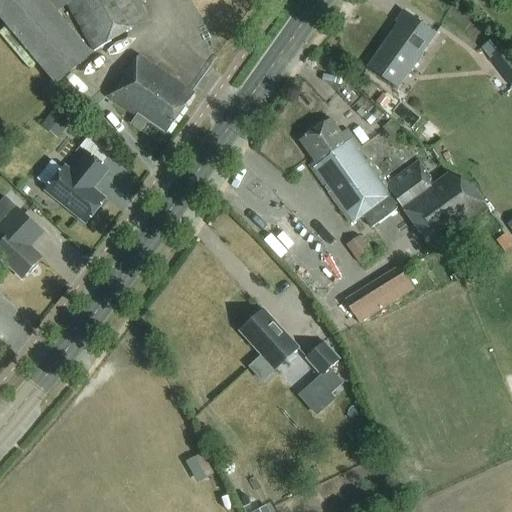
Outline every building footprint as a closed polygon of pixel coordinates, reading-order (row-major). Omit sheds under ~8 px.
[(133,0),(0,0),(0,16),(58,84),(88,56),(52,15),(66,6),(93,54),(146,23),(133,0)] [(397,88),(435,35),(403,12),(396,22),(399,24),(368,67),(397,88)] [(496,37),(483,47),(499,66),(511,56),(496,37)] [(511,57),(511,56),(499,66),(511,82),(511,57)] [(109,100),(146,125),(149,127),(151,124),(169,136),(197,98),(140,58),(109,100)] [(63,103),(53,115),(68,128),(79,116),(63,103)] [(420,161),(385,186),(348,129),(340,134),(331,120),(301,139),(317,164),(311,168),(347,223),(363,213),(372,227),(399,209),(396,205),(400,202),(433,250),(491,209),(473,184),(448,173),(436,182),(420,161)] [(64,165),(43,190),(85,224),(106,199),(94,189),(109,170),(86,152),(71,170),(64,165)] [(43,256),(32,247),(45,232),(15,206),(0,223),(0,261),(8,268),(9,266),(23,278),(29,272),(30,274),(39,264),(37,263),(43,256)] [(511,241),(507,234),(498,241),(506,252),(511,247),(511,241)] [(361,236),(347,246),(360,264),(374,254),(361,236)] [(400,266),(345,300),(360,324),(415,290),(400,266)] [(238,331),(263,359),(260,362),(260,367),(262,370),(268,371),(272,369),(273,370),(297,349),(262,310),(238,331)] [(331,369),(341,360),(325,342),(306,358),(321,375),(317,379),(332,395),(344,384),(331,369)] [(197,482),(214,474),(203,452),(187,459),(197,482)]
